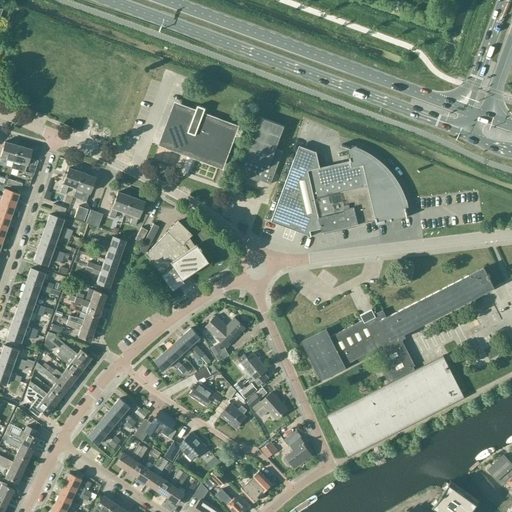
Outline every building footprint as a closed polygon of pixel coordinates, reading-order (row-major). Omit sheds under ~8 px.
[(221,166),(235,127),(201,115),(204,108),(196,105),(193,112),(175,105),(161,144),(221,166)] [(276,149),(284,126),(261,117),(240,172),(270,184),(283,151),(276,149)] [(13,161),(18,146),(4,142),(0,156),(0,157),(1,158),(0,159),(0,164),(4,166),(6,159),(13,161)] [(350,147),(341,144),(341,146),(347,148),(350,160),(320,167),(316,151),(299,145),(271,221),(308,235),(308,237),(311,236),(310,231),(321,228),(322,232),(375,219),(376,224),(408,217),(406,208),(403,197),(398,188),(393,178),(386,170),(378,163),(369,156),(360,151),(350,147)] [(31,150),(18,146),(13,161),(20,163),(18,170),(27,173),(31,159),(28,158),(31,150)] [(75,188),(80,172),(75,170),(74,170),(68,168),(65,174),(63,173),(61,180),(63,181),(59,192),(64,194),(68,185),(75,188)] [(87,174),(80,172),(75,188),(83,191),(80,200),(85,202),(89,191),(91,191),(94,184),(91,183),(93,177),(87,175),(87,174)] [(19,190),(21,184),(8,179),(6,186),(19,190)] [(0,195),(0,200),(14,206),(18,194),(4,189),(2,196),(0,195)] [(124,213),(130,196),(124,194),(118,192),(115,198),(113,197),(111,204),(113,205),(109,217),(114,218),(117,210),(124,213)] [(137,198),(130,196),(124,213),(133,216),(130,224),(135,226),(139,214),(141,215),(143,208),(141,207),(143,201),(136,199),(137,198)] [(0,213),(10,217),(14,206),(0,200),(0,213)] [(63,215),(65,209),(52,204),(50,210),(63,215)] [(86,223),(91,225),(96,212),(90,210),(85,223),(86,223)] [(102,214),(96,212),(91,225),(97,227),(102,214)] [(0,226),(6,229),(10,217),(0,213),(0,226)] [(45,226),(71,235),(72,230),(64,228),(62,227),(61,227),(63,219),(49,215),(45,226)] [(177,221),(167,232),(146,254),(161,275),(171,291),(183,282),(181,279),(207,261),(195,244),(193,245),(188,238),(191,234),(177,221)] [(144,254),(158,227),(153,224),(139,251),(144,254)] [(41,238),(55,242),(57,236),(69,240),(71,235),(45,226),(41,238)] [(140,243),(147,230),(140,227),(134,239),(140,243)] [(94,243),(101,245),(108,247),(107,248),(120,252),(124,241),(111,236),(109,242),(102,240),(102,241),(91,237),(89,241),(94,243)] [(37,249),(62,258),(64,253),(56,250),(53,249),(55,242),(41,238),(37,249)] [(107,248),(104,259),(116,264),(120,252),(107,248)] [(61,263),(62,258),(37,249),(33,261),(47,266),(49,259),(53,260),(61,263)] [(87,262),(86,266),(112,275),(116,264),(104,259),(101,266),(87,262)] [(112,275),(86,266),(79,264),(77,268),(84,271),(98,275),(96,282),(108,287),(112,275)] [(487,274),(484,267),(386,317),(383,310),(330,336),(326,329),(302,341),(321,379),(345,367),(344,365),(376,349),(393,381),(327,414),(348,456),(464,397),(443,355),(414,370),(413,366),(415,365),(402,339),(400,340),(397,336),(494,287),(489,278),(490,277),(488,273),(487,274)] [(26,280),(51,289),(53,284),(41,280),(43,273),(30,268),(26,280)] [(50,293),(51,289),(26,280),(22,292),(35,296),(38,289),(50,293)] [(88,288),(85,299),(101,305),(105,294),(93,290),(88,288)] [(31,308),(35,296),(22,292),(18,303),(31,308)] [(85,312),(97,316),(101,305),(85,299),(84,300),(81,299),(82,298),(75,296),(73,302),(87,307),(85,312)] [(27,319),(31,308),(18,303),(14,315),(27,319)] [(67,319),(93,328),(97,316),(85,312),(82,320),(74,317),(68,315),(67,319)] [(24,331),(27,319),(14,315),(10,326),(24,331)] [(234,317),(226,325),(215,315),(205,326),(216,337),(227,347),(245,328),(234,317)] [(89,341),(93,328),(67,319),(65,325),(79,329),(77,336),(89,341)] [(61,334),(64,328),(52,324),(50,330),(61,334)] [(19,342),(24,331),(10,326),(6,338),(19,342)] [(191,327),(182,336),(191,345),(196,351),(201,356),(201,357),(207,363),(210,360),(204,353),(194,342),(200,337),(191,327)] [(55,334),(48,332),(46,338),(53,340),(55,334)] [(191,345),(182,336),(173,344),(182,354),(191,345)] [(43,344),(50,350),(54,345),(45,338),(43,344)] [(61,349),(83,366),(90,357),(79,350),(76,354),(60,342),(56,347),(60,350),(61,349)] [(224,358),(229,355),(225,348),(221,350),(218,343),(210,347),(217,361),(224,357),(224,358)] [(178,368),(183,373),(186,370),(181,364),(176,358),(182,354),(173,344),(164,352),(173,362),(178,367),(178,368)] [(17,363),(25,366),(26,361),(18,358),(18,359),(14,357),(17,350),(3,345),(0,354),(0,357),(13,362),(13,361),(17,363)] [(76,376),(83,366),(61,349),(60,350),(57,354),(69,363),(65,368),(76,376)] [(163,370),(173,362),(164,352),(155,360),(163,370)] [(258,386),(268,378),(263,372),(266,370),(253,353),(241,363),(255,380),(254,380),(258,386)] [(0,357),(0,370),(9,373),(13,362),(0,357)] [(213,364),(207,367),(197,372),(200,379),(217,370),(213,364)] [(46,368),(69,385),(76,376),(65,368),(60,374),(54,369),(54,370),(48,365),(46,368)] [(51,387),(61,395),(69,385),(46,368),(42,373),(54,382),(51,387)] [(179,376),(183,373),(178,368),(174,371),(179,376)] [(9,373),(0,370),(0,383),(5,385),(7,377),(20,382),(21,376),(9,373)] [(245,387),(240,380),(234,385),(239,391),(245,387)] [(216,390),(213,393),(198,383),(189,395),(206,406),(210,400),(217,404),(223,394),(216,390)] [(257,389),(251,383),(240,392),(246,399),(257,389)] [(31,388),(54,404),(61,395),(51,387),(46,393),(39,389),(34,385),(31,388)] [(230,399),(236,391),(231,385),(224,395),(230,399)] [(45,415),(54,404),(31,388),(31,389),(27,386),(24,394),(25,396),(28,393),(33,397),(39,402),(37,405),(33,402),(27,409),(37,417),(41,412),(45,415)] [(262,387),(256,393),(255,392),(246,401),(252,407),(261,399),(260,398),(267,392),(262,387)] [(272,391),(260,401),(252,408),(256,412),(261,417),(268,411),(277,420),(288,410),(272,391)] [(128,421),(133,425),(136,422),(125,412),(130,406),(120,398),(112,407),(122,416),(127,421),(128,421)] [(241,406),(237,410),(230,404),(220,415),(236,428),(245,416),(243,415),(246,410),(241,406)] [(122,416),(112,407),(104,416),(114,425),(122,416)] [(147,414),(139,407),(135,412),(143,419),(147,414)] [(172,428),(176,421),(159,411),(151,423),(148,427),(141,423),(133,435),(142,440),(147,432),(153,436),(156,438),(160,431),(171,439),(176,431),(172,428)] [(104,416),(96,426),(106,434),(114,425),(104,416)] [(7,437),(32,449),(38,438),(32,436),(35,430),(26,425),(23,431),(20,430),(17,436),(6,430),(3,435),(7,437)] [(106,434),(96,426),(88,435),(98,444),(106,434)] [(304,444),(295,431),(283,440),(288,446),(290,445),(294,450),(285,456),(284,457),(283,459),(287,464),(289,465),(291,463),(295,468),(312,455),(304,444)] [(192,432),(181,442),(180,444),(174,441),(165,456),(172,460),(179,447),(192,460),(206,446),(192,432)] [(112,439),(117,444),(120,440),(115,436),(112,439)] [(18,448),(15,454),(27,460),(32,449),(7,437),(5,441),(11,444),(18,448)] [(114,448),(117,444),(112,439),(109,443),(114,448)] [(127,469),(142,446),(138,444),(130,456),(124,452),(117,462),(127,469)] [(137,476),(144,466),(138,462),(146,449),(142,446),(127,469),(137,476)] [(229,457),(233,462),(239,457),(235,452),(229,457)] [(0,455),(0,460),(22,471),(27,460),(15,454),(12,461),(0,455)] [(511,463),(504,454),(486,469),(501,486),(505,482),(511,489),(511,463)] [(147,483),(164,458),(159,455),(149,469),(144,466),(137,476),(147,483)] [(226,469),(233,462),(229,457),(221,464),(226,469)] [(157,490),(164,479),(159,476),(168,461),(164,458),(147,483),(157,490)] [(22,471),(0,460),(0,465),(8,469),(4,476),(16,482),(22,471)] [(167,496),(183,471),(179,468),(169,483),(164,479),(157,490),(167,496)] [(221,487),(227,481),(215,468),(209,474),(221,487)] [(188,474),(183,471),(167,496),(177,503),(182,496),(186,500),(191,494),(186,490),(184,493),(178,489),(188,474)] [(259,471),(250,479),(263,493),(272,484),(259,471)] [(64,484),(90,496),(92,492),(85,489),(84,490),(78,486),(82,479),(70,473),(64,484)] [(263,493),(250,479),(241,489),(254,502),(263,493)] [(444,490),(432,506),(440,511),(470,511),(478,501),(450,481),(444,490)] [(201,499),(202,500),(208,490),(201,482),(193,495),(200,500),(201,499)] [(0,496),(7,500),(13,490),(1,484),(0,485),(0,496)] [(88,501),(90,496),(64,484),(59,495),(71,501),(74,494),(88,501)] [(234,511),(243,511),(246,509),(235,497),(232,499),(222,488),(215,495),(222,501),(223,500),(234,511)] [(66,511),(71,501),(59,495),(54,506),(66,511)] [(98,511),(101,509),(105,511),(107,511),(114,502),(104,495),(91,511),(98,511)] [(220,511),(202,500),(201,499),(200,500),(192,511),(220,511)] [(121,511),(124,509),(114,502),(107,511),(121,511)]
